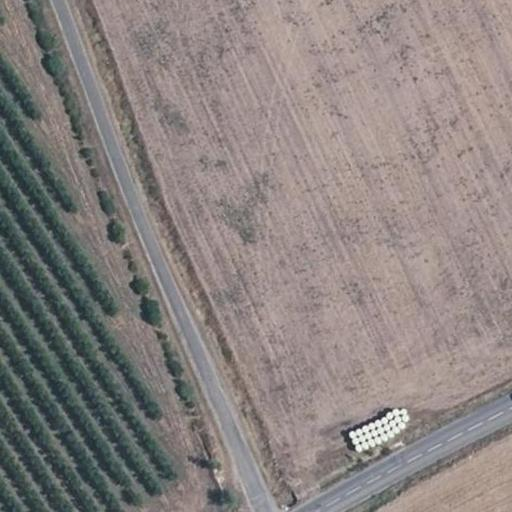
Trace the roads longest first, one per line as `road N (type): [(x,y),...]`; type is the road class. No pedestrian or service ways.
road 1 (unclassified): [(52,0),(264,511)]
road 2 (tertiary): [(511,411),(317,509)]
